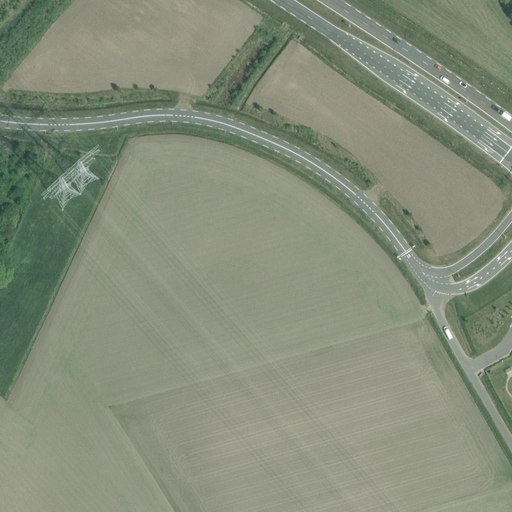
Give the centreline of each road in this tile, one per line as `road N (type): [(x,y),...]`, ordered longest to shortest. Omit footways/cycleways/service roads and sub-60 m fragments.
road 1 (unclassified): [(420,271),(381,220),(332,176),(251,133),(175,114),(68,125),(0,120)]
road 2 (primary): [(281,0),(511,156)]
road 3 (primary): [(511,120),(325,0)]
road 4 (unclassified): [(511,445),(420,271)]
